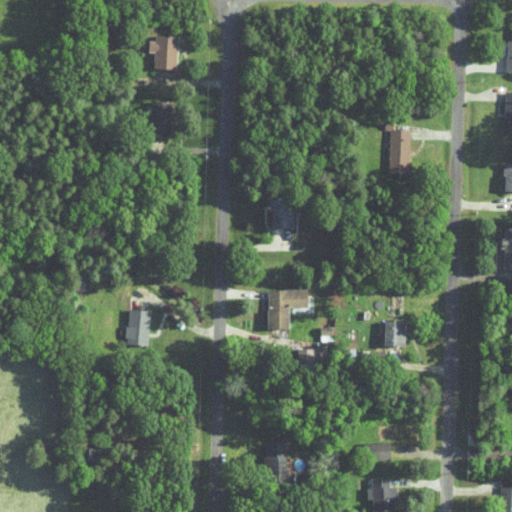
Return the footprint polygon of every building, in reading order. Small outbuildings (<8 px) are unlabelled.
[(509,59),(511,59),(511,19),(501,19),(500,34),(496,34),(494,65),(509,66),(509,59)] [(167,31),(138,30),(137,46),(143,46),(143,62),(166,63),(167,31)] [(511,85),(495,85),(494,125),(511,125),(511,85)] [(159,127),(160,95),(141,95),(140,126),(159,127)] [(378,166),(397,167),(398,124),(379,123),(378,166)] [(511,157),(493,157),(493,184),(511,184),(511,157)] [(262,222),(282,222),(282,192),(258,192),(258,206),(262,206),(262,222)] [(511,222),(493,222),(491,255),(511,255),(511,222)] [(257,323),(278,323),(278,301),(297,301),(296,283),(256,284),(257,323)] [(139,304),(116,303),(115,338),(137,339),(139,304)] [(394,340),(395,316),(374,315),(373,340),(394,340)] [(309,335),(323,334),(322,320),(309,320),(309,335)] [(287,342),(286,361),(309,362),(309,342),(287,342)] [(253,436),(255,471),(276,470),(275,435),(253,436)] [(355,436),(355,453),(379,452),(379,435),(355,436)] [(384,510),(383,480),(378,480),(377,470),(360,470),(360,480),(356,480),(356,492),(362,492),(362,510),(384,510)] [(510,511),(511,479),(490,479),(489,511),(510,511)]
